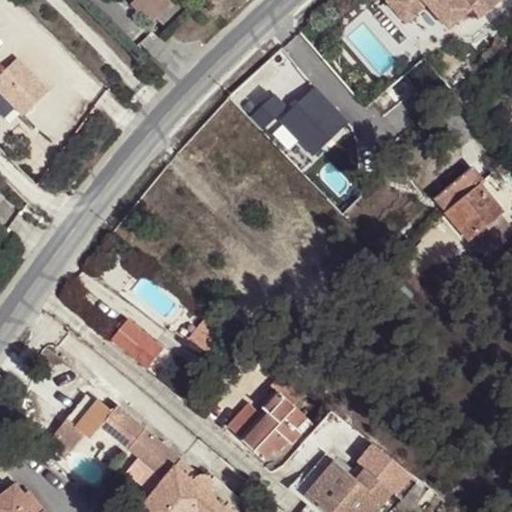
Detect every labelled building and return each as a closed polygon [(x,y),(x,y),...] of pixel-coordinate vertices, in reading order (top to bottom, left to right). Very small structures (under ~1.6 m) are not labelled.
[(153,25),(158,20),(175,4),(171,0),(140,0),(134,6),(153,25)] [(168,29),(193,5),(187,0),(178,0),(175,4),(158,20),(168,29)] [(456,24),(480,2),(488,12),(500,0),(387,0),(387,1),(407,23),(429,4),(440,17),(446,13),(456,24)] [(450,29),(456,24),(446,13),(440,17),(450,29)] [(60,87),(25,57),(16,67),(0,52),(0,87),(34,117),(60,87)] [(319,74),(265,114),(293,150),(307,139),(319,156),(359,127),(319,74)] [(486,257),(511,235),(511,227),(501,215),(505,211),(481,184),(485,181),(473,167),(435,199),(469,240),(470,239),(486,257)] [(288,306),(315,334),(346,304),(320,276),(288,306)] [(153,369),(173,346),(139,317),(119,339),(153,369)] [(225,368),(241,349),(218,331),(202,350),(225,368)] [(293,402),(303,390),(279,371),(269,384),(278,391),(265,408),(274,415),(270,420),(249,403),(229,428),(267,459),(275,448),(280,452),(289,441),(293,444),(302,432),(298,429),(309,416),(293,402)] [(106,438),(123,404),(106,396),(89,430),(106,438)] [(178,466),(183,460),(130,414),(113,434),(125,444),(166,479),(161,486),(141,509),(144,511),(231,511),(210,494),(214,488),(214,482),(209,477),(204,475),(199,476),(194,480),(178,466)] [(62,429),(77,447),(90,437),(75,418),(62,429)] [(166,479),(125,444),(120,450),(161,486),(166,479)] [(336,461),(327,454),(296,490),(305,497),(336,461)] [(336,461),(305,497),(313,504),(322,511),(377,511),(394,493),(366,469),(357,480),(336,461)] [(42,511),(44,510),(35,499),(31,501),(25,494),(16,484),(0,497),(0,511),(42,511)] [(31,501),(35,499),(29,491),(25,494),(31,501)]
